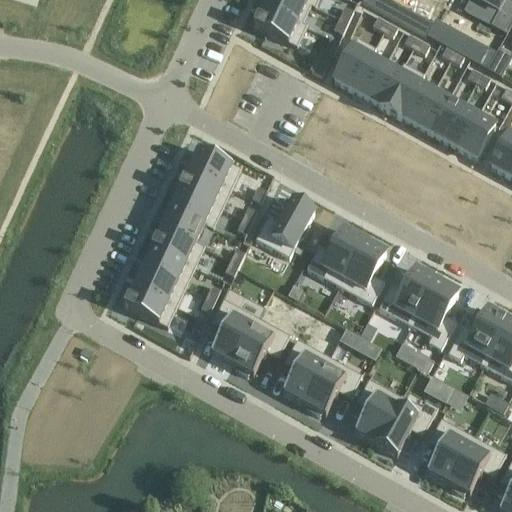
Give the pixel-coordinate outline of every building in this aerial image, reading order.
[(290,0),(268,0),(263,11),(298,27),(302,29),(303,28),(309,14),(311,11),(311,10),(307,8),(290,0)] [(290,0),(307,8),(311,10),(311,11),(315,13),(321,0),(290,0)] [(469,0),(498,16),(491,30),(507,38),(511,28),(511,5),(506,2),(506,0),(469,0)] [(263,11),(254,32),(278,43),(297,52),(307,31),(303,28),(302,29),(298,27),(263,11)] [(345,11),(339,23),(349,27),(354,15),(345,11)] [(378,22),(373,30),(384,37),(389,28),(378,22)] [(339,23),(334,35),(343,39),(349,27),(339,23)] [(389,28),(384,37),(393,42),(398,33),(389,28)] [(409,39),(405,48),(414,53),(418,44),(409,39)] [(330,43),(325,55),(334,59),(339,47),(330,43)] [(357,43),(334,85),(352,95),(375,53),(357,43)] [(418,44),(414,53),(425,59),(430,50),(418,44)] [(447,51),(442,60),(451,65),(456,56),(447,51)] [(375,53),(352,95),(367,103),(385,70),(371,62),(376,54),(375,53)] [(511,59),(499,53),(487,74),(501,81),(511,61),(511,59)] [(456,56),(451,65),(460,70),(464,61),(456,56)] [(385,70),(367,103),(381,111),(380,112),(381,112),(404,69),(399,77),(385,70)] [(404,69),(381,112),(393,119),(400,123),(423,80),(404,69)] [(472,74),(468,83),(477,88),(481,79),(472,74)] [(481,79),(477,88),(486,92),(490,84),(481,79)] [(423,80),(400,123),(401,123),(401,122),(415,130),(436,92),(422,85),(424,80),(423,80)] [(436,92),(415,130),(430,138),(450,100),(436,92)] [(511,95),(506,92),(501,101),(511,106),(511,95)] [(450,100),(430,138),(444,146),(465,108),(450,100)] [(465,108),(444,146),(453,151),(459,154),(480,116),(465,108)] [(480,116),(459,154),(477,164),(480,158),(495,130),(478,121),(481,117),(480,116)] [(511,133),(502,152),(491,172),(509,181),(511,175),(511,133)] [(198,154),(188,174),(232,194),(241,174),(219,163),(198,154)] [(188,174),(179,194),(223,214),(232,194),(188,174)] [(258,192),(252,204),(261,208),(267,196),(258,192)] [(179,194),(170,213),(214,233),(223,214),(179,194)] [(268,222),(256,245),(289,263),(300,243),(301,242),(303,244),(310,231),(308,229),(315,217),(292,205),(289,211),(280,228),(268,222)] [(249,212),(243,223),(252,228),(258,216),(249,212)] [(170,213),(161,233),(204,253),(205,252),(196,248),(204,230),(213,234),(214,233),(170,213)] [(243,223),(238,235),(247,239),(252,228),(243,223)] [(161,233),(152,252),(195,273),(204,253),(161,233)] [(319,252),(307,274),(340,292),(365,246),(354,240),(344,234),(332,255),(331,258),(330,257),(319,252)] [(365,246),(340,292),(372,310),(384,287),(373,281),(386,258),(382,255),(383,253),(370,246),(369,248),(365,246)] [(152,252),(143,272),(186,292),(195,273),(152,252)] [(236,254),(231,265),(240,270),(245,258),(236,254)] [(231,265),(225,277),(234,281),(240,270),(231,265)] [(134,291),(134,292),(177,312),(178,310),(186,292),(143,272),(134,291)] [(381,310),(379,314),(412,332),(437,286),(435,285),(416,274),(403,297),(391,291),(381,310)] [(437,286),(412,332),(432,343),(428,348),(441,355),(446,345),(457,327),(445,321),(458,297),(454,295),(455,293),(442,285),(441,288),(437,286)] [(212,290),(207,302),(216,306),(221,294),(212,290)] [(134,292),(124,312),(167,332),(177,312),(134,292)] [(207,302),(201,314),(210,318),(216,306),(207,302)] [(224,334),(211,358),(232,370),(258,323),(224,304),(218,316),(213,328),(224,334)] [(454,348),(448,359),(461,366),(464,360),(484,371),(509,325),(488,314),(475,337),(463,331),(454,348)] [(198,321),(192,333),(201,337),(207,326),(198,321)] [(258,323),(232,370),(236,371),(234,374),(248,381),(249,379),(253,381),(266,358),(278,364),(282,355),(285,351),(290,341),(258,323)] [(511,327),(509,325),(484,371),(511,387),(511,327)] [(296,374),(283,397),(304,409),(330,363),(297,345),(290,359),(285,368),(296,374)] [(330,363),(304,409),(308,411),(307,413),(320,421),(321,418),(326,421),(338,397),(350,403),(362,381),(330,363)] [(368,414),(355,437),(375,448),(375,449),(376,450),(402,401),(401,401),(401,402),(369,385),(368,386),(364,394),(357,407),(368,414)] [(402,401),(376,450),(397,461),(411,436),(422,442),(432,425),(438,414),(435,412),(425,407),(422,412),(402,401)] [(440,453),(427,477),(448,488),(474,442),(441,424),(436,434),(429,447),(440,453)] [(474,442),(448,488),(452,490),(451,493),(464,500),(465,497),(470,500),(482,476),(494,483),(500,472),(506,460),(474,442)] [(511,493),(501,511),(511,511),(511,466),(501,487),(504,488),(511,493)]
